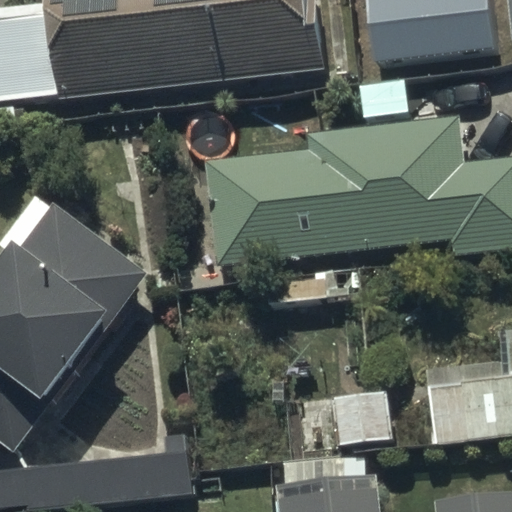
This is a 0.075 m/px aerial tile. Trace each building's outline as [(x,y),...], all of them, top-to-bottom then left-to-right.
[(0,12),(0,108),(332,71),(324,0),(55,0),(56,6),(0,12)] [(487,0),(376,0),(369,1),(378,83),(495,69),(487,0)] [(213,163),(225,270),(459,244),(460,260),(511,253),(511,161),(469,166),(464,120),(313,137),(315,151),(213,163)] [(0,288),(0,438),(23,455),(155,277),(60,208),(0,288)] [(506,367),(433,373),(439,447),(511,440),(511,377),(507,378),(506,367)] [(393,395),(340,399),(343,446),(396,442),(393,395)] [(0,473),(0,511),(21,511),(198,495),(192,438),(169,440),(171,457),(0,473)] [(282,489),(284,511),(385,511),(382,478),(282,489)] [(511,511),(511,496),(442,504),(442,511),(511,511)]
